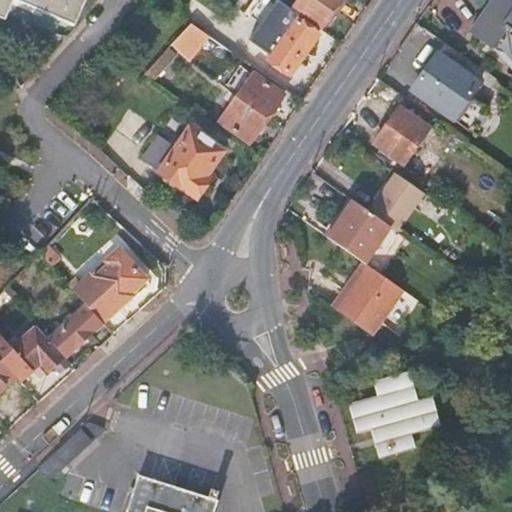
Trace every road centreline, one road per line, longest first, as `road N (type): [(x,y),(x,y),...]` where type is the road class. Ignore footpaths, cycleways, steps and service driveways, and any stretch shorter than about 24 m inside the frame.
road 1 (residential): [(213,282),(41,131),(45,96),(121,0)]
road 2 (residential): [(402,0),(265,194),(241,271)]
road 3 (residential): [(208,311),(162,327),(0,470)]
road 4 (unclassified): [(254,325),(295,403),(327,511)]
